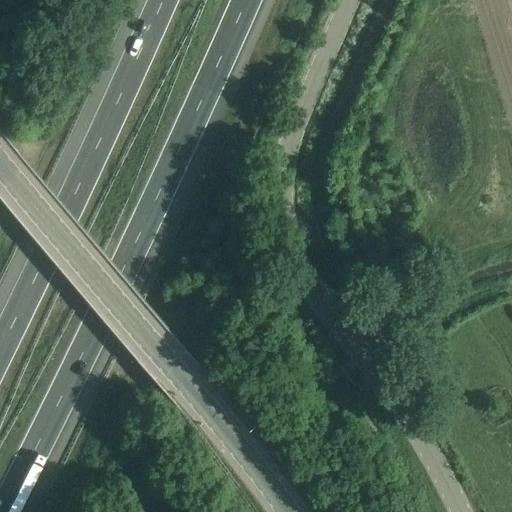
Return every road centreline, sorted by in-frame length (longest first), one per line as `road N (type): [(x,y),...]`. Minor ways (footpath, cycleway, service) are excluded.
road 1 (unclassified): [(458,511),(431,456),(297,263),(285,225),(283,178),(294,130),(348,0)]
road 2 (motorway): [(0,508),(160,200),(251,0)]
road 3 (tertiary): [(288,511),(0,167)]
road 4 (motorway): [(165,0),(0,354)]
